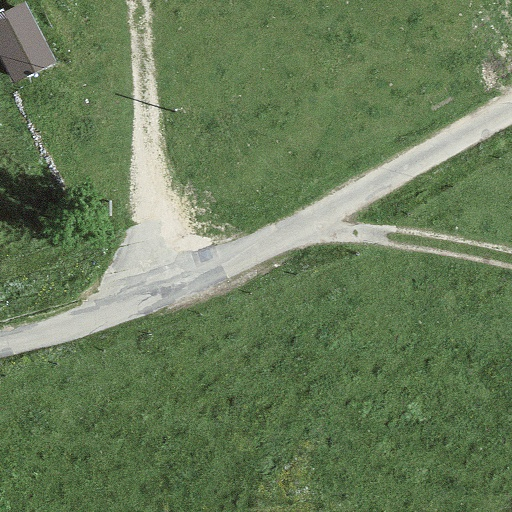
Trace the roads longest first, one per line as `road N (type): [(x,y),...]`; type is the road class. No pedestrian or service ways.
road 1 (unclassified): [(0,344),(142,302),(312,228)]
road 2 (track): [(142,302),(151,121),(140,0)]
road 3 (track): [(312,228),(511,113)]
road 4 (track): [(312,228),(511,260)]
